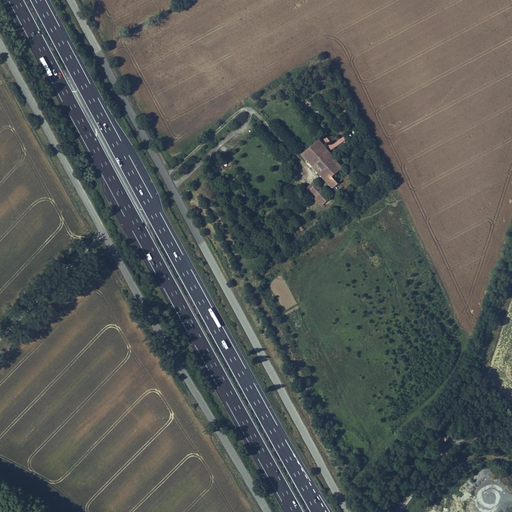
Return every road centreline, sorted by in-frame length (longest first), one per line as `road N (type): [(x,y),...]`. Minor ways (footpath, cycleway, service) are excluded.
road 1 (motorway): [(319,511),(37,0)]
road 2 (motorway): [(15,0),(295,511)]
road 3 (unclassified): [(71,0),(347,511)]
road 4 (unclassified): [(0,339),(105,235),(0,41)]
road 5 (unclassified): [(395,511),(454,442),(480,434),(511,438)]
